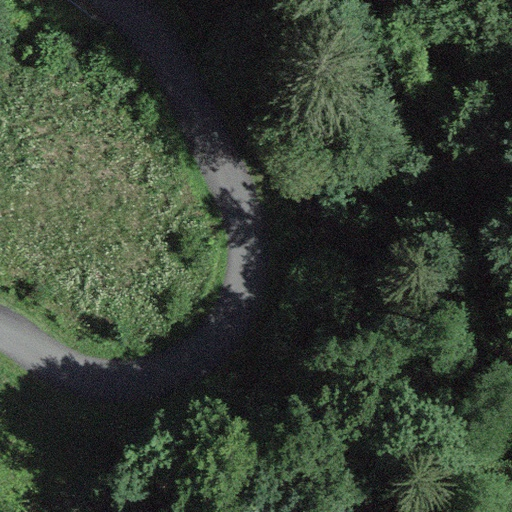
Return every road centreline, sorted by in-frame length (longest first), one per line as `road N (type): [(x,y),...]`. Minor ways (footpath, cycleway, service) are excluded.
road 1 (unclassified): [(0,338),(75,375),(148,377),(181,359),(210,328),(229,283),(228,226),(216,180),(179,92),(128,18),(105,0)]
road 2 (track): [(179,0),(291,192),(338,398)]
